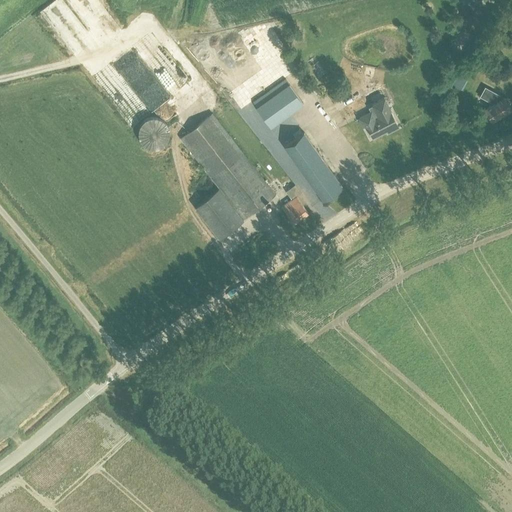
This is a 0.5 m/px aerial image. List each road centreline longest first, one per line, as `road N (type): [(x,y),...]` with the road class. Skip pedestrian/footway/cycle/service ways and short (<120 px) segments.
road 1 (unclassified): [(128,362),(356,207),(511,141)]
road 2 (unclassified): [(128,362),(0,210)]
road 3 (unclassified): [(0,469),(128,362)]
